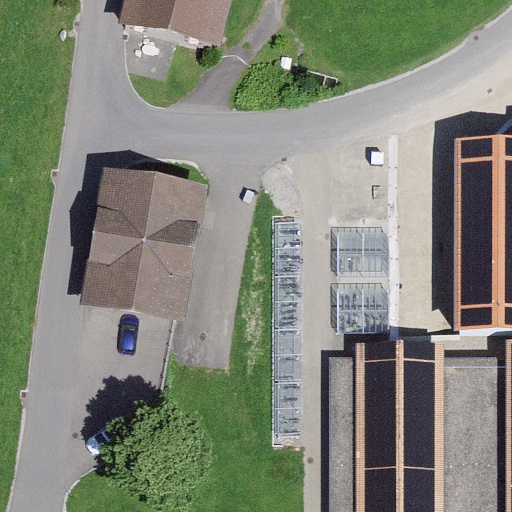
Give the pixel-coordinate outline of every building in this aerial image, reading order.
[(232,59),(247,0),(127,0),(119,33),(232,59)] [(511,140),(454,141),(454,329),(511,329),(511,140)] [(210,203),(108,182),(86,313),(187,337),(210,203)] [(255,254),(279,259),(289,207),(265,202),(255,254)] [(511,511),(511,354),(359,354),(360,511),(511,511)]
